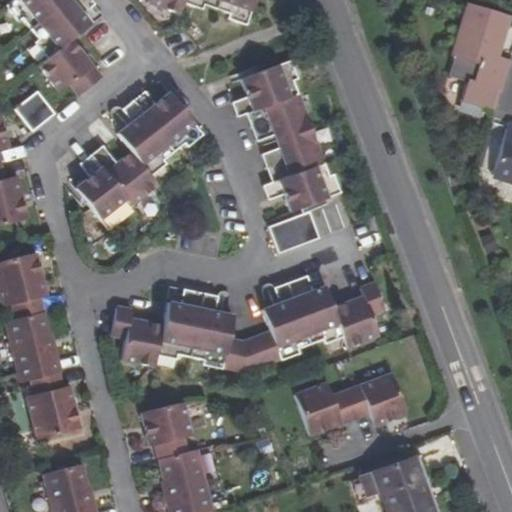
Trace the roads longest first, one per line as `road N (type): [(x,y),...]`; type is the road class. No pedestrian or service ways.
road 1 (tertiary): [(511,492),(329,0)]
road 2 (residential): [(147,55),(40,154),(77,300)]
road 3 (residential): [(240,266),(258,245),(252,210),(212,122),(169,69),(147,55)]
road 4 (residential): [(77,300),(131,511)]
road 5 (residential): [(77,300),(163,264),(240,266)]
road 6 (residential): [(240,266),(263,274),(368,235)]
